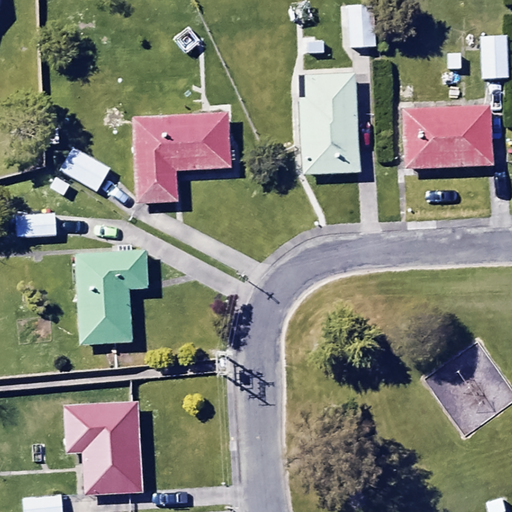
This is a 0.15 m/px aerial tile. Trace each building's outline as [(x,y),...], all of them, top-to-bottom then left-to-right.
[(370,8),(341,9),(342,55),(371,55),(370,8)] [(507,38),(476,39),(478,86),(509,84),(507,38)] [(295,78),(294,179),(358,179),(359,79),(295,78)] [(395,106),(396,170),(496,168),(495,104),(395,106)] [(127,116),(127,208),(171,208),(171,175),(223,175),(223,116),(127,116)] [(108,175),(70,153),(56,177),(93,199),(108,175)] [(51,220),(13,221),(13,244),(52,243),(51,220)] [(67,256),(66,348),(118,348),(118,287),(141,287),(141,257),(67,256)] [(84,452),(84,493),(140,493),(141,397),(60,397),(60,452),(84,452)] [(60,511),(60,500),(20,501),(20,511),(60,511)]
